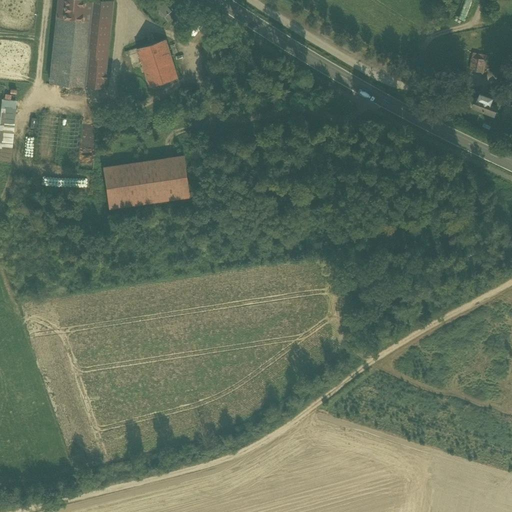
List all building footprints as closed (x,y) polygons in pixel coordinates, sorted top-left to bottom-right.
[(50,83),(105,88),(114,0),(108,0),(91,0),(89,21),(57,18),(50,83)] [(58,0),(57,18),(89,21),(91,0),(58,0)] [(162,13),(169,22),(177,14),(165,0),(148,0),(160,14),(162,13)] [(137,48),(150,88),(178,78),(166,39),(137,48)] [(470,70),(483,72),(485,59),(472,57),(470,70)] [(501,97),(493,94),(491,97),(487,96),(479,93),(477,97),(473,106),(495,114),(498,105),(501,97)] [(1,99),(0,115),(0,160),(11,162),(16,101),(1,99)] [(108,198),(109,208),(190,197),(184,155),(103,167),(108,198)]
